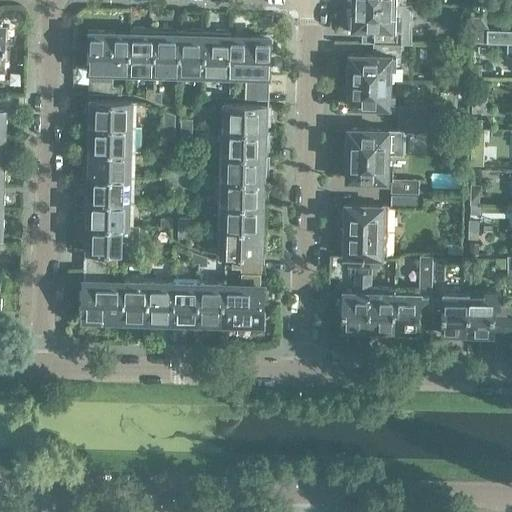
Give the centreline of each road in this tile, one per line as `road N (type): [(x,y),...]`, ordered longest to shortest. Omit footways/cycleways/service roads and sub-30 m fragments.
road 1 (residential): [(302,373),(310,0)]
road 2 (residential): [(38,365),(51,0)]
road 3 (residential): [(302,373),(38,365)]
road 4 (residential): [(38,483),(299,489)]
road 5 (residential): [(299,489),(511,504)]
road 6 (residential): [(511,373),(302,373)]
